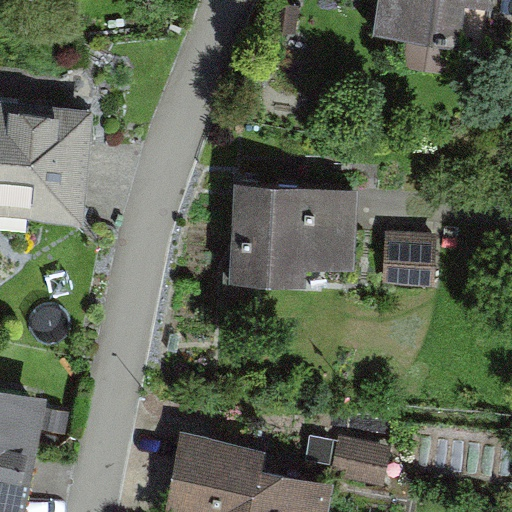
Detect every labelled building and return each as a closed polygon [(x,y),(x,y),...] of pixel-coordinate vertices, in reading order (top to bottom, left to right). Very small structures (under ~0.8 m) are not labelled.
[(368,0),(366,27),(449,36),(453,2),(483,5),(483,0),(368,0)] [(94,101),(0,93),(0,211),(85,218),(94,101)] [(359,190),(228,179),(219,288),(290,294),(293,264),(352,269),(359,190)] [(437,237),(382,236),(381,289),(436,290),(437,237)] [(24,511),(48,389),(0,379),(0,511),(24,511)] [(267,440),(182,426),(166,511),(326,511),(334,471),(264,459),(267,440)]
